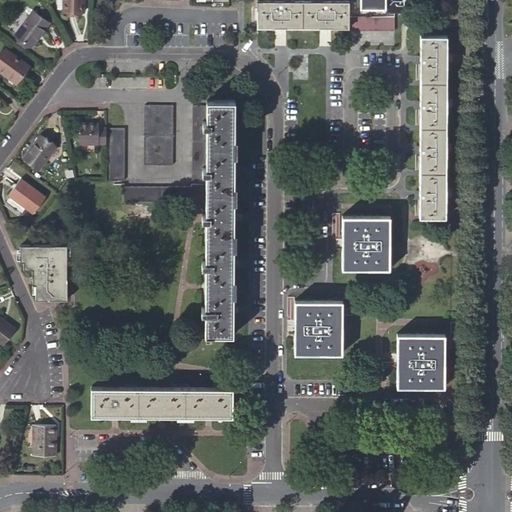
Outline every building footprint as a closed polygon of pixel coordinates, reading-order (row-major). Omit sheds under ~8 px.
[(64,11),(84,11),(83,0),(57,0),(57,10),(64,10),(64,11)] [(409,0),(361,0),(361,8),(387,8),(387,12),(395,12),(395,13),(409,12),(409,0)] [(349,1),(258,1),(258,26),(349,27),(349,16),(349,1)] [(15,35),(31,46),(49,22),(33,10),(15,35)] [(370,17),(352,17),(352,30),(395,30),(395,17),(370,17)] [(419,215),(445,216),(447,35),(421,35),(419,215)] [(0,68),(16,81),(28,65),(4,48),(0,53),(0,68)] [(0,72),(14,83),(16,81),(0,68),(0,72)] [(207,99),(207,105),(207,180),(206,201),(205,333),(233,334),(235,100),(207,99)] [(144,104),(145,128),(144,164),(173,165),(174,105),(144,104)] [(207,105),(198,105),(192,105),(192,180),(207,180),(207,105)] [(106,144),(107,127),(99,126),(99,123),(78,122),(78,144),(106,144)] [(125,128),(110,127),(110,180),(125,180),(125,128)] [(23,158),(40,170),(57,147),(40,135),(23,158)] [(8,195),(33,213),(45,196),(21,178),(8,195)] [(125,201),(191,201),(192,186),(125,186),(125,201)] [(342,267),(389,268),(390,215),(342,215),(342,267)] [(20,250),(20,259),(24,260),(24,267),(32,267),(32,282),(36,282),(37,298),(66,298),(66,254),(66,245),(66,244),(20,244),(20,250)] [(295,299),(295,352),(341,352),(342,300),(295,299)] [(0,341),(3,343),(15,327),(0,316),(0,341)] [(397,333),(397,385),(444,386),(444,333),(397,333)] [(233,387),(92,386),(92,413),(233,414),(233,387)] [(56,433),(56,424),(33,424),(33,454),(56,454),(56,446),(55,446),(55,433),(56,433)]
